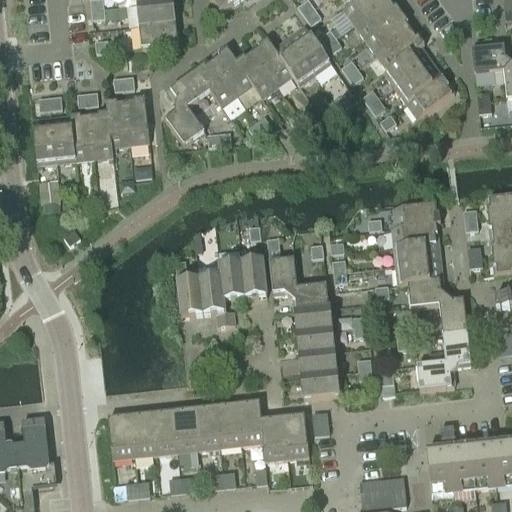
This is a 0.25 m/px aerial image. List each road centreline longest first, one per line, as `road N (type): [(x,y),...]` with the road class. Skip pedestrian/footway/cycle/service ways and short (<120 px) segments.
road 1 (residential): [(349,427),(497,412),(484,299),(461,285),(454,218)]
road 2 (tertiary): [(71,415),(60,330),(23,263),(2,125)]
road 3 (residential): [(71,415),(274,395)]
road 4 (residential): [(216,509),(337,497)]
